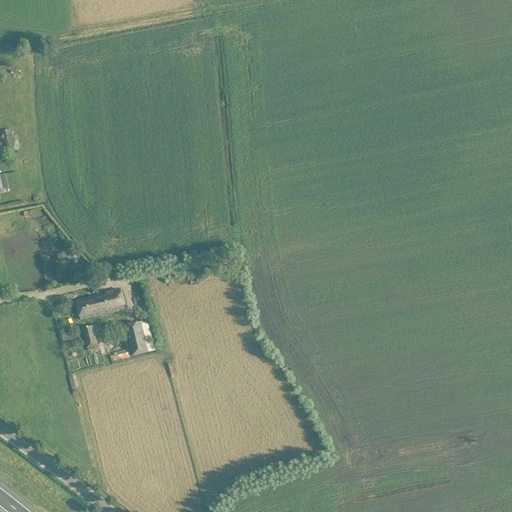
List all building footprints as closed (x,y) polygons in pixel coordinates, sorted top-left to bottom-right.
[(3,133),(4,138),(3,138),(6,151),(17,149),(14,135),(12,136),(11,131),(3,133)] [(76,301),(80,320),(125,309),(120,290),(76,301)] [(125,326),(133,356),(149,352),(141,322),(125,326)] [(82,329),(87,348),(97,345),(93,326),(82,329)] [(61,334),(64,347),(74,345),(71,332),(61,334)] [(115,356),(111,357),(112,363),(130,358),(128,350),(114,353),(115,356)]
